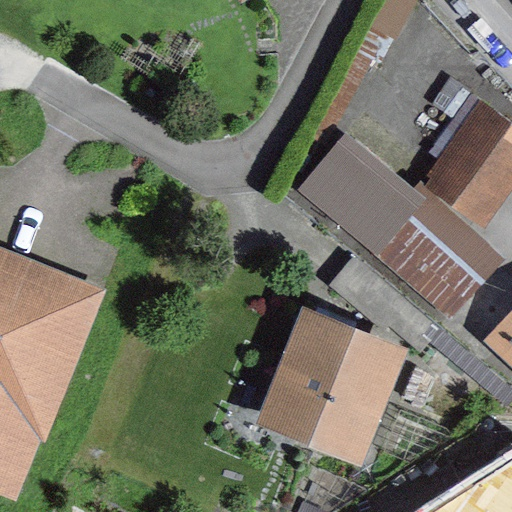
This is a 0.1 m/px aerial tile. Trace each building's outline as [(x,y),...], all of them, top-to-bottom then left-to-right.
[(401,41),(420,0),(391,0),(378,30),(401,41)] [(467,142),(438,181),(479,210),(511,166),(511,135),(475,108),(456,134),(467,142)] [(315,187),(454,310),(481,279),(402,209),(411,199),(351,146),(315,187)] [(438,328),(358,261),(336,288),(384,329),(389,323),(420,350),(438,328)] [(0,264),(0,476),(11,481),(85,298),(0,264)] [(356,448),(394,354),(309,320),(272,414),(356,448)]
